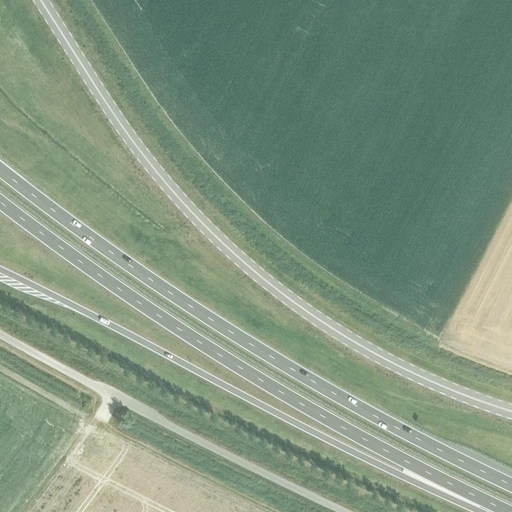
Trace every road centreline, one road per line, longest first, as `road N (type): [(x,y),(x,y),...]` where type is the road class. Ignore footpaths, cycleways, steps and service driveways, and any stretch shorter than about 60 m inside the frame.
road 1 (trunk): [(511,411),(362,347),(250,267),(187,208),(133,141),(40,0)]
road 2 (trunk): [(511,485),(380,419),(196,310),(0,168)]
road 3 (trunk): [(0,201),(245,371),(508,511)]
road 4 (trunk): [(0,269),(400,475),(504,511)]
road 5 (unclassified): [(346,511),(0,334)]
